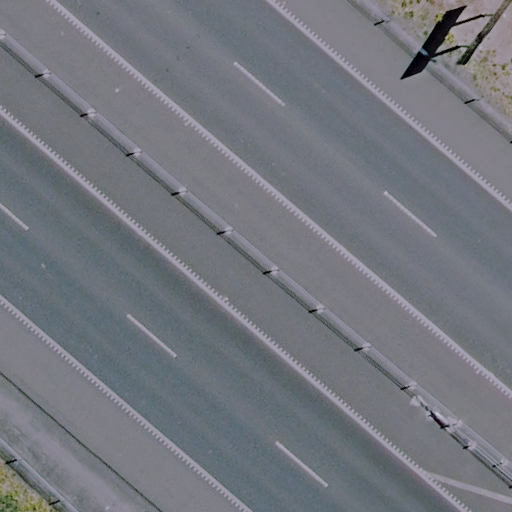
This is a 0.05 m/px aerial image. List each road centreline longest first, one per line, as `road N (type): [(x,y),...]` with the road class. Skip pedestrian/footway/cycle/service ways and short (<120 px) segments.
road 1 (motorway): [(139,0),(511,334)]
road 2 (motorway): [(324,511),(0,219)]
